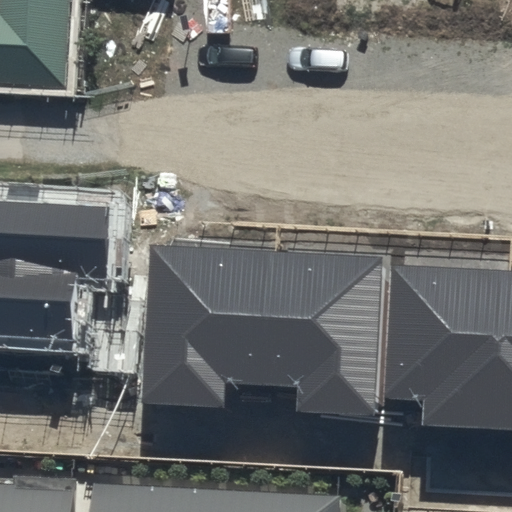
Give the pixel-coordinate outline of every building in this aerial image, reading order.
[(0,88),(71,92),(74,0),(2,0),(2,20),(0,20),(0,88)] [(511,0),(324,0),(323,47),(492,52),(491,72),(511,72),(511,0)] [(109,214),(0,207),(0,334),(90,340),(94,277),(105,277),(109,214)] [(155,249),(147,400),(219,404),(220,376),(301,380),(299,412),(375,416),(383,261),(155,249)] [(511,271),(397,266),(390,393),(431,395),(429,420),(511,424),(511,271)] [(0,489),(0,511),(76,511),(77,491),(0,489)] [(350,511),(351,496),(100,490),(99,511),(350,511)]
